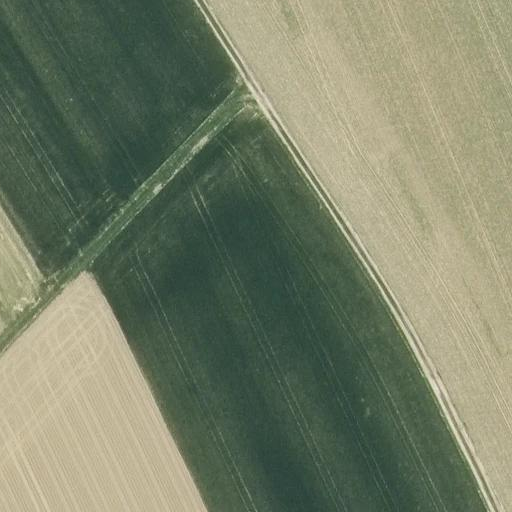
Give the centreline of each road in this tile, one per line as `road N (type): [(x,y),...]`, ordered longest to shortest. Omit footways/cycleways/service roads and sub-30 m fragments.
road 1 (track): [(498,511),(416,336),(248,76)]
road 2 (track): [(0,347),(248,76)]
